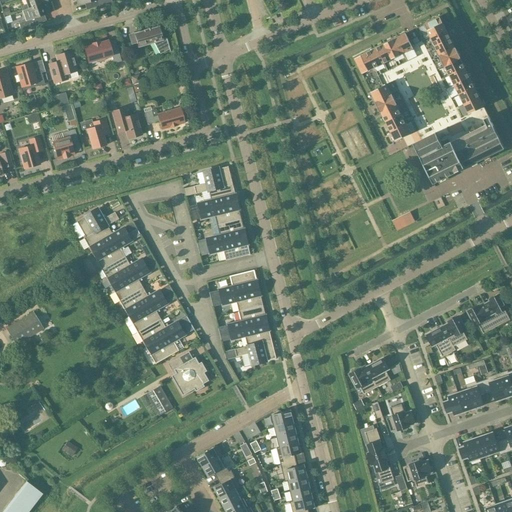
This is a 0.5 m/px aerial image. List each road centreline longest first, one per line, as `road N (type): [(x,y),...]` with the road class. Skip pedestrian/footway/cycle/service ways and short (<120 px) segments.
road 1 (residential): [(191,66),(207,134),(0,193)]
road 2 (residential): [(289,393),(179,459)]
road 3 (unclassified): [(242,134),(272,257)]
road 4 (residential): [(334,511),(304,389)]
road 5 (residential): [(378,291),(488,233)]
